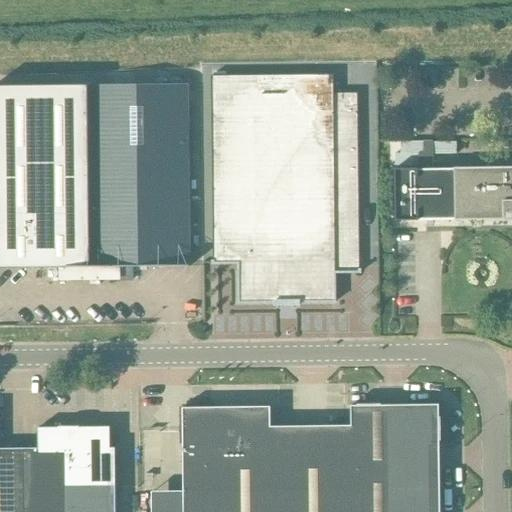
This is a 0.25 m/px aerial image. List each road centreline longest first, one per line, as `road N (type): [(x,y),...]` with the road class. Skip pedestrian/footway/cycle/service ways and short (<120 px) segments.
road 1 (unclassified): [(488,373),(464,355),(434,349),(0,357)]
road 2 (unclassified): [(494,511),(488,373)]
